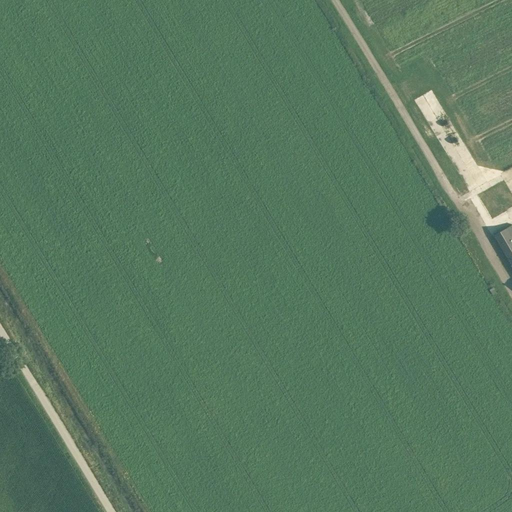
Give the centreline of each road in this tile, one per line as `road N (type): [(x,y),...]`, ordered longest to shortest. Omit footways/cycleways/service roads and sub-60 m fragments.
road 1 (track): [(334,0),(511,288)]
road 2 (unclassified): [(111,511),(0,328)]
